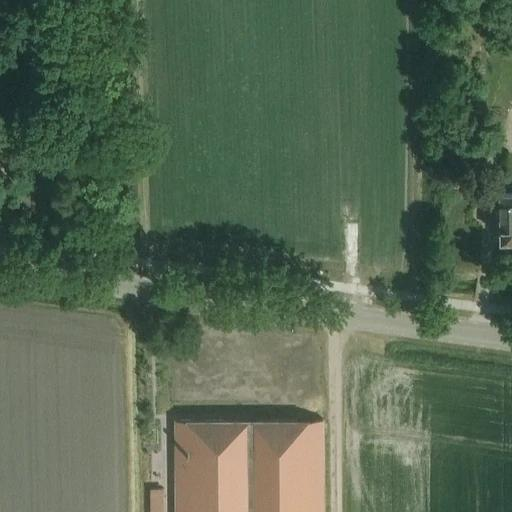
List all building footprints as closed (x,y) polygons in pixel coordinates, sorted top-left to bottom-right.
[(482,149),(451,148),(450,168),(481,169),(482,149)] [(452,178),(452,188),(460,188),(460,178),(452,178)] [(511,193),(501,194),(502,240),(511,239),(511,193)] [(178,511),(325,511),(325,418),(177,420),(178,511)] [(164,511),(164,488),(150,488),(150,511),(164,511)]
